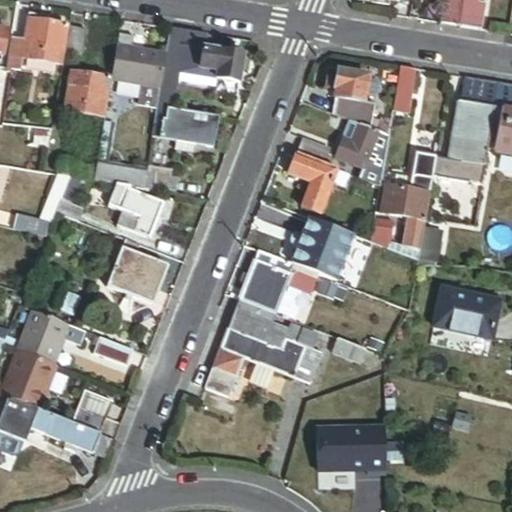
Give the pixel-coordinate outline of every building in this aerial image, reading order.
[(447,0),(443,25),(459,28),(463,0),(447,0)] [(463,0),(459,28),(482,32),(486,7),(477,6),(478,0),(463,0)] [(25,42),(12,40),(7,76),(12,77),(13,72),(21,74),(24,61),(59,68),(67,28),(42,24),(43,18),(30,15),(25,42)] [(85,31),(69,29),(65,53),(80,56),(85,31)] [(0,58),(5,59),(9,34),(0,32),(0,58)] [(134,38),(119,35),(112,81),(143,86),(140,106),(157,109),(166,57),(132,51),(134,38)] [(241,72),(243,60),(244,57),(242,57),(225,55),(183,48),(178,83),(217,89),(218,82),(239,85),(241,72)] [(225,55),(242,57),(243,51),(226,48),(225,55)] [(250,61),(243,60),(241,72),(249,73),(250,61)] [(415,71),(401,69),(395,99),(410,102),(415,71)] [(339,97),(332,116),(365,129),(372,131),(373,128),(378,129),(379,123),(374,122),(376,107),(365,104),(369,79),(331,73),(328,92),(339,97)] [(108,80),(69,74),(63,114),(102,120),(108,80)] [(449,162),(435,159),(432,178),(481,187),(487,149),(498,85),(466,79),(461,104),(459,104),(449,162)] [(511,87),(498,85),(487,149),(494,150),(493,154),(511,157),(511,87)] [(193,99),(191,114),(220,119),(222,103),(193,99)] [(191,114),(157,109),(153,139),(181,143),(180,151),(194,153),(196,145),(215,148),(220,119),(191,114)] [(113,125),(104,124),(97,167),(105,168),(113,125)] [(382,177),(389,138),(372,131),(365,129),(359,142),(357,147),(350,144),(348,143),(341,162),(365,170),(382,177)] [(35,133),(34,147),(47,148),(48,134),(35,133)] [(301,143),(296,156),(324,167),(329,153),(301,143)] [(435,159),(414,155),(410,180),(416,177),(431,180),(432,178),(435,159)] [(324,167),(296,156),(288,177),(313,187),(311,191),(309,190),(302,210),(320,216),(332,184),(343,188),(348,176),(324,167)] [(94,184),(96,172),(65,167),(63,179),(69,180),(81,182),(94,184)] [(97,167),(96,172),(94,184),(116,188),(143,192),(145,177),(146,175),(105,168),(97,167)] [(382,177),(365,170),(363,174),(381,181),(382,177)] [(361,180),(380,188),(381,181),(363,174),(361,180)] [(145,177),(143,192),(144,192),(176,197),(179,182),(145,177)] [(395,177),(393,188),(429,195),(431,180),(416,177),(410,180),(395,177)] [(63,179),(59,179),(43,220),(52,224),(55,216),(60,203),(62,199),(69,180),(63,179)] [(73,203),(81,182),(69,180),(62,199),(73,203)] [(423,230),(429,195),(393,188),(384,187),(379,214),(406,219),(401,247),(419,250),(420,245),(423,230)] [(109,208),(120,213),(127,192),(142,198),(144,192),(143,192),(116,188),(109,208)] [(142,198),(127,192),(120,213),(123,214),(118,229),(150,240),(155,226),(157,220),(162,205),(142,198)] [(55,216),(80,225),(85,212),(60,203),(55,216)] [(30,235),(46,239),(49,225),(17,218),(14,231),(30,235)] [(332,283),(350,236),(308,220),(301,238),(296,236),(291,249),(296,251),(290,267),(293,268),(332,283)] [(371,244),(387,249),(389,244),(393,224),(375,220),(371,244)] [(441,233),(423,230),(420,245),(438,248),(441,233)] [(46,239),(30,235),(28,245),(43,249),(46,239)] [(140,248),(127,242),(109,289),(128,296),(134,298),(153,306),(168,268),(137,256),(140,248)] [(401,247),(389,244),(387,249),(400,254),(401,247)] [(438,248),(420,245),(419,250),(417,261),(436,264),(438,248)] [(419,250),(401,247),(400,254),(417,261),(419,250)] [(244,286),(238,302),(241,304),(275,317),(277,311),(285,289),(308,297),(315,281),(292,272),(293,268),(290,267),(257,254),(248,277),(244,286)] [(239,284),(244,286),(248,277),(242,275),(239,284)] [(492,301),(438,289),(429,327),(483,339),(492,301)] [(275,317),(241,304),(238,313),(234,312),(203,391),(227,400),(242,362),(255,367),(274,374),(309,388),(318,364),(301,358),(305,350),(311,352),(316,338),(301,332),(296,346),(290,344),(293,337),(287,335),(288,332),(271,326),(275,317)] [(277,311),(275,317),(286,321),(288,316),(277,311)] [(62,341),(68,327),(34,313),(18,353),(52,367),(62,341)] [(68,327),(62,341),(80,348),(85,333),(68,327)] [(127,369),(134,352),(95,337),(92,347),(96,348),(93,356),(127,369)] [(16,343),(8,340),(7,343),(5,349),(13,352),(16,343)] [(359,366),(359,364),(364,351),(336,341),(331,355),(359,366)] [(359,364),(375,370),(380,357),(364,351),(359,364)] [(18,353),(1,398),(8,401),(36,412),(40,414),(58,369),(52,367),(18,353)] [(255,367),(249,382),(269,389),(274,374),(255,367)] [(81,410),(108,421),(115,404),(87,393),(81,410)] [(1,398),(0,397),(0,421),(1,420),(8,401),(1,398)] [(8,401),(1,420),(29,431),(36,412),(8,401)] [(102,437),(108,421),(81,410),(74,427),(102,437)] [(105,461),(112,442),(102,437),(74,427),(40,414),(36,412),(29,431),(45,437),(73,448),(105,461)] [(29,431),(1,420),(0,421),(0,438),(44,456),(47,449),(41,447),(45,437),(29,431)] [(69,458),(73,448),(45,437),(41,447),(47,449),(69,458)] [(0,511),(8,511),(1,485),(0,485),(0,511)]
